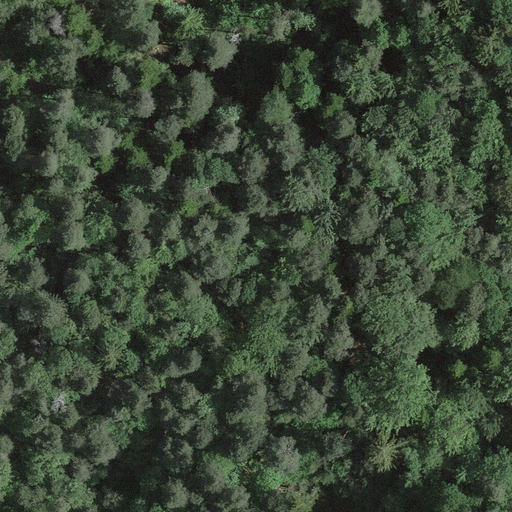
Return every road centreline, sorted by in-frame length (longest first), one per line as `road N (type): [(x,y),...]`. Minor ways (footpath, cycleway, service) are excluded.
road 1 (track): [(0,126),(67,161),(162,252),(241,307),(349,337)]
road 2 (track): [(349,337),(511,340)]
